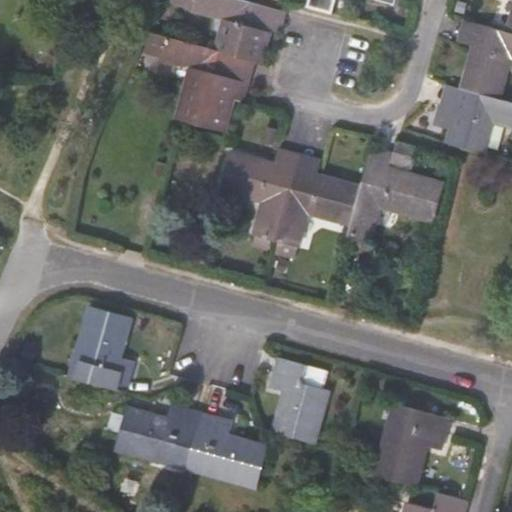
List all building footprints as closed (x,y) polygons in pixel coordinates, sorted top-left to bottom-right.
[(232,54),(255,60),(259,61),(267,28),(259,26),(264,5),(259,3),(247,0),(170,0),(170,2),(195,8),(229,18),(220,50),(232,54)] [(333,12),(336,0),(309,0),(308,5),(333,12)] [(286,10),(264,5),(259,26),(267,28),(262,50),(275,54),(286,10)] [(460,41),(475,45),(484,48),(490,26),(466,20),(460,41)] [(484,48),(472,91),(466,111),(457,108),(443,105),(443,104),(438,103),(433,123),(452,128),(447,141),(451,143),(465,147),(473,149),(487,151),(496,121),(511,125),(511,100),(502,98),(511,62),(511,31),(510,31),(490,26),(484,48)] [(221,129),(236,77),(227,74),(232,54),(220,50),(170,37),(150,31),(144,53),(164,58),(197,67),(183,119),(221,129)] [(250,80),(255,60),(232,54),(227,74),(236,77),(250,80)] [(443,105),(457,108),(466,111),(472,91),(463,89),(448,84),(443,104),(443,105)] [(278,129),(267,126),(263,142),(274,144),(278,129)] [(395,161),(414,166),(420,146),(400,141),(395,161)] [(373,148),(366,172),(388,177),(390,168),(394,154),(373,148)] [(281,149),(278,163),(275,172),(296,178),(302,154),(281,149)] [(275,172),(278,163),(233,150),(222,189),(266,200),(256,235),(279,240),(296,178),(275,172)] [(302,154),(296,178),(317,183),(319,173),(323,160),(302,154)] [(167,163),(157,160),(153,175),(163,178),(167,163)] [(443,182),(390,168),(388,177),(366,172),(363,186),(352,224),(350,233),(372,239),(382,206),(433,219),(443,182)] [(310,212),(352,224),(363,186),(319,173),(317,183),(296,178),(279,240),(301,246),(310,212)] [(94,305),(74,376),(127,390),(136,359),(121,355),(132,315),(94,305)] [(282,357),(274,388),(287,391),(276,431),(316,442),(331,389),(322,386),(326,369),(282,357)] [(398,404),(378,475),(417,485),(429,445),(443,449),(451,418),(398,404)] [(270,447),(268,446),(230,436),(233,422),(173,405),(169,419),(130,408),(127,417),(119,447),(259,486),(270,447)] [(122,432),(127,417),(113,412),(109,429),(122,432)] [(441,491),(436,509),(411,502),(408,511),(465,511),(469,499),(441,491)]
